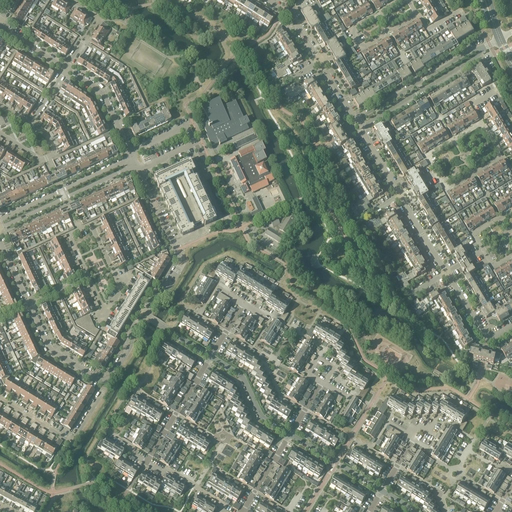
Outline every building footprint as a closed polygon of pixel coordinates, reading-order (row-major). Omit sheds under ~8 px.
[(30,9),(33,4),(26,0),(24,0),(22,3),(30,9)] [(55,7),(59,9),(64,1),(61,0),(54,0),(52,5),(55,7)] [(238,7),(237,9),(241,12),(248,0),(245,0),(245,2),(242,0),(238,7)] [(248,0),(241,12),(245,14),(251,6),(249,4),(251,0),(248,0)] [(379,8),(381,7),(376,0),(373,0),(372,0),(370,0),(377,10),(380,8),(379,8)] [(431,0),(423,5),(426,9),(436,3),(438,2),(437,0),(433,3),(431,0)] [(64,1),(59,9),(63,12),(66,14),(71,6),(64,1)] [(251,6),(245,14),(250,17),(258,4),(256,2),(253,7),(251,6)] [(366,4),(363,6),(368,14),(369,14),(370,14),(373,12),(367,2),(365,3),(366,4)] [(22,3),(19,8),(28,13),(30,9),(22,3)] [(436,3),(426,9),(428,14),(437,9),(435,6),(437,5),(436,3)] [(258,4),(250,17),(254,20),(260,11),(257,10),(260,5),(258,4)] [(359,6),(358,7),(364,17),(368,14),(363,6),(360,8),(359,6)] [(310,7),(301,13),(304,17),(306,22),(309,26),(312,31),(315,29),(314,29),(321,25),(320,25),(319,23),(312,10),(310,7)] [(357,10),(354,11),(359,20),(364,17),(358,7),(356,8),(357,10)] [(25,17),(28,13),(19,8),(17,12),(16,12),(17,12),(25,17)] [(260,11),(254,20),(258,23),(260,20),(267,9),(265,8),(262,13),(260,11)] [(77,21),(82,13),(75,9),(70,17),(73,19),(77,21)] [(267,9),(260,20),(264,23),(268,17),(266,15),(269,10),(267,9)] [(437,9),(428,14),(429,15),(430,18),(441,12),(440,10),(438,11),(437,9)] [(351,11),(349,12),(355,22),(359,20),(354,11),(352,13),(351,11)] [(22,21),(25,17),(17,12),(14,16),(22,21)] [(348,15),(346,17),(351,25),(355,22),(349,12),(347,13),(348,15)] [(441,12),(430,18),(432,21),(433,21),(434,22),(433,23),(442,18),(440,15),(442,14),(441,12)] [(92,19),(82,13),(77,21),(81,24),(84,26),(86,24),(88,25),(92,19)] [(268,17),(264,23),(268,26),(276,15),(273,13),(270,18),(268,17)] [(22,21),(14,16),(11,20),(11,21),(19,26),(21,27),(24,23),(22,21)] [(342,17),(340,18),(347,28),(350,26),(349,26),(351,25),(346,17),(343,18),(342,17)] [(424,30),(418,19),(415,21),(414,22),(419,31),(422,29),(423,31),(424,30)] [(321,25),(314,29),(315,29),(317,33),(325,28),(324,25),(326,24),(324,22),(320,25),(321,25)] [(414,22),(409,25),(416,35),(417,34),(416,32),(419,31),(414,22)] [(92,34),(95,36),(103,41),(107,34),(109,31),(106,29),(108,26),(103,23),(97,32),(94,31),(92,34)] [(455,31),(451,34),(454,40),(456,43),(461,40),(465,37),(470,35),(474,32),(469,23),(464,26),(460,28),(455,31)] [(31,34),(35,36),(40,28),(38,27),(39,25),(37,24),(36,25),(30,34),(31,34)] [(409,25),(405,27),(410,36),(413,34),(414,36),(416,35),(409,25)] [(407,37),(410,36),(405,27),(401,30),(407,40),(408,39),(407,37)] [(42,30),(40,28),(35,36),(39,39),(44,31),(45,29),(43,28),(42,30)] [(325,28),(317,33),(320,37),(330,31),(329,30),(327,31),(325,28)] [(278,43),(280,42),(291,35),(289,32),(287,34),(288,35),(287,35),(285,32),(284,33),(283,30),(277,33),(278,36),(275,38),(278,43)] [(401,30),(396,33),(401,41),(404,39),(405,41),(407,40),(401,30)] [(44,31),(39,39),(43,42),(49,34),(44,31)] [(330,31),(320,37),(322,42),(331,37),(332,36),(330,31)] [(399,43),(401,41),(396,33),(395,34),(395,33),(392,35),(398,46),(400,44),(399,43)] [(53,36),(49,34),(43,42),(48,45),(53,36)] [(48,45),(52,47),(58,38),(54,35),(53,36),(48,45)] [(293,37),(291,35),(280,42),(282,46),(291,41),(289,38),(290,38),(290,39),(293,37)] [(90,42),(99,48),(102,50),(104,47),(100,45),(103,41),(95,36),(90,42)] [(331,37),(322,42),(325,46),(327,46),(327,45),(335,40),(332,36),(331,37)] [(59,37),(58,38),(52,47),(56,50),(63,39),(59,37)] [(393,49),(394,48),(388,37),(385,39),(385,40),(384,40),(389,49),(391,47),(393,49)] [(57,50),(61,53),(66,45),(63,43),(65,41),(63,39),(56,50),(57,50)] [(11,48),(7,45),(0,40),(0,47),(4,50),(5,48),(9,50),(11,48)] [(335,40),(327,45),(327,46),(329,50),(331,53),(333,55),(334,58),(337,63),(346,58),(343,53),(340,47),(338,45),(335,40)] [(384,40),(379,43),(386,53),(387,52),(386,50),(389,49),(384,40)] [(454,40),(450,42),(455,51),(458,48),(460,48),(459,47),(457,44),(456,43),(454,40)] [(292,44),(291,41),(282,46),(285,50),(296,44),(295,41),(293,42),(293,43),(292,44)] [(446,45),(449,51),(450,52),(450,53),(452,53),(455,51),(450,42),(446,45)] [(379,43),(375,46),(380,54),(383,52),(384,54),(386,53),(379,43)] [(445,43),(440,45),(445,54),(449,51),(446,45),(445,43)] [(298,46),(296,44),(285,50),(288,55),(296,50),(294,47),(295,47),(296,48),(298,46)] [(70,48),(66,45),(61,53),(65,56),(70,48)] [(440,45),(436,48),(441,56),(445,54),(440,45)] [(377,56),(380,54),(375,46),(371,48),(377,58),(378,57),(377,56)] [(371,48),(366,51),(371,59),(374,58),(375,59),(377,58),(371,48)] [(436,48),(431,51),(436,59),(441,56),(436,48)] [(430,49),(426,51),(427,53),(432,62),(436,59),(431,51),(430,49)] [(298,53),(296,50),(288,55),(290,59),(301,52),(300,50),(298,51),(298,52),(298,53)] [(361,53),(368,64),(370,63),(369,61),(371,59),(366,51),(365,52),(365,51),(361,53)] [(19,52),(12,62),(17,65),(18,63),(23,55),(19,52)] [(290,59),(284,63),(287,67),(297,61),(299,64),(303,62),(300,56),(303,54),(301,52),(290,59)] [(423,53),(421,54),(422,56),(427,65),(432,62),(427,53),(424,55),(423,53)] [(18,63),(22,66),(28,57),(27,57),(27,58),(23,55),(18,63)] [(77,63),(81,66),(87,58),(82,55),(77,63),(77,64),(77,63)] [(421,57),(418,59),(419,60),(423,67),(427,65),(422,56),(421,57)] [(21,67),(25,70),(32,60),(28,58),(28,57),(22,66),(21,67)] [(81,66),(86,69),(91,61),(87,58),(81,66)] [(336,63),(335,63),(338,68),(347,63),(345,60),(347,59),(346,58),(337,63),(336,63)] [(36,63),(32,60),(25,70),(30,73),(31,71),(36,63)] [(415,63),(410,66),(412,69),(415,74),(420,72),(425,69),(424,68),(423,67),(419,60),(415,63)] [(91,61),(86,69),(90,72),(95,63),(91,61)] [(31,71),(35,74),(40,66),(36,63),(31,71)] [(100,66),(95,63),(90,72),(94,74),(100,66)] [(274,73),(278,80),(287,74),(285,71),(288,69),(287,67),(284,63),(272,70),(274,73)] [(347,63),(338,68),(341,73),(351,66),(350,65),(348,66),(347,63)] [(95,74),(99,77),(104,69),(105,67),(101,64),(100,66),(94,74),(94,75),(95,74)] [(474,72),(475,74),(483,69),(480,64),(471,70),(473,73),(474,72)] [(40,66),(35,74),(34,76),(38,79),(38,78),(45,68),(44,69),(40,66)] [(351,66),(341,73),(344,77),(352,72),(350,69),(352,68),(351,66)] [(38,78),(43,81),(49,71),(45,69),(45,68),(38,78)] [(106,70),(104,69),(99,77),(103,80),(110,69),(108,68),(106,70)] [(398,73),(402,80),(402,81),(403,82),(407,79),(412,77),(408,70),(407,68),(402,70),(398,73)] [(110,79),(112,80),(118,75),(110,69),(103,80),(107,83),(110,79)] [(477,79),(486,73),(483,69),(475,74),(474,74),(477,79)] [(47,84),(54,74),(53,74),(49,71),(43,81),(47,84)] [(397,71),(392,74),(397,83),(402,80),(398,73),(397,71)] [(352,72),(344,77),(346,81),(356,75),(355,74),(354,75),(352,72)] [(480,83),(488,78),(486,73),(477,79),(480,83)] [(392,74),(388,77),(393,85),(397,83),(392,74)] [(112,90),(121,85),(124,84),(122,80),(118,75),(112,80),(114,83),(110,85),(112,89),(112,90)] [(356,75),(346,81),(349,86),(357,81),(356,78),(357,77),(356,75)] [(310,81),(299,87),(302,92),(308,89),(319,82),(318,80),(315,81),(312,76),(308,78),(310,81)] [(388,77),(383,80),(389,88),(393,85),(388,77)] [(465,77),(461,80),(466,88),(470,86),(465,77)] [(480,83),(481,84),(481,85),(482,88),(491,82),(488,78),(480,83)] [(383,80),(379,82),(384,91),(389,88),(383,80)] [(456,83),(461,91),(466,88),(461,80),(456,83)] [(357,81),(349,86),(352,90),(362,84),(361,82),(359,83),(357,81)] [(367,81),(366,82),(364,83),(361,85),(364,89),(369,86),(367,81)] [(60,90),(65,93),(70,85),(66,82),(65,82),(60,90)] [(321,84),(319,82),(308,89),(311,93),(319,88),(317,85),(318,85),(319,86),(321,84)] [(379,82),(375,85),(380,93),(384,91),(379,82)] [(452,85),(457,94),(459,92),(461,95),(463,94),(461,91),(456,83),(452,85)] [(1,97),(2,98),(10,85),(9,85),(8,86),(5,84),(0,91),(0,92),(2,94),(1,97)] [(302,92),(299,87),(298,86),(295,87),(293,84),(284,90),(288,96),(288,97),(290,100),(302,92)] [(10,85),(2,98),(3,99),(5,96),(8,98),(15,87),(10,85)] [(65,93),(69,95),(74,87),(70,85),(65,93)] [(123,90),(121,85),(112,90),(115,94),(123,90)] [(375,85),(370,88),(371,89),(375,96),(376,96),(380,93),(375,85)] [(452,85),(448,88),(453,96),(457,94),(452,85)] [(9,102),(11,103),(18,91),(19,90),(15,87),(8,98),(11,99),(9,102)] [(71,97),(73,98),(78,90),(74,87),(69,95),(67,98),(69,99),(71,97)] [(321,91),(319,88),(311,93),(309,94),(311,99),(313,97),(325,90),(323,88),(321,89),(321,90),(321,91)] [(448,99),(453,96),(448,88),(443,90),(448,99)] [(358,97),(354,100),(359,109),(364,106),(368,103),(372,100),(377,98),(376,96),(375,96),(371,89),(367,92),(363,94),(358,97)] [(87,96),(83,93),(82,93),(78,90),(73,98),(72,101),(83,108),(85,106),(92,100),(87,96)] [(117,99),(125,95),(123,90),(115,94),(117,99),(116,99),(117,99)] [(313,97),(316,102),(324,97),(323,94),(323,93),(324,94),(326,93),(325,90),(313,97)] [(444,102),(448,99),(443,90),(439,93),(443,100),(442,100),(444,102)] [(17,103),(22,95),(18,93),(19,91),(18,91),(11,103),(12,104),(14,101),(17,103)] [(438,91),(433,94),(438,102),(442,100),(443,100),(439,93),(438,91)] [(434,105),(438,102),(433,94),(429,97),(434,105)] [(18,108),(19,109),(27,96),(26,96),(26,97),(22,95),(17,103),(20,105),(18,108)] [(128,99),(125,95),(117,99),(119,103),(128,99)] [(23,107),(25,109),(31,100),(32,98),(27,96),(19,109),(22,110),(23,107)] [(326,99),(324,97),(316,102),(319,106),(330,99),(328,97),(326,98),(327,99),(326,99)] [(130,104),(128,99),(119,103),(121,108),(130,104)] [(226,140),(249,129),(246,125),(249,123),(246,117),(243,118),(235,101),(222,107),(218,99),(202,107),(207,119),(201,122),(209,138),(208,139),(211,147),(219,143),(220,145),(227,142),(226,140)] [(319,112),(323,110),(329,105),(328,103),(329,102),(329,103),(331,102),(330,99),(319,106),(316,107),(319,112)] [(425,99),(421,101),(426,110),(430,107),(425,99)] [(34,103),(31,100),(25,109),(28,110),(26,113),(28,114),(36,102),(35,101),(34,103)] [(88,118),(99,113),(97,108),(95,103),(94,104),(92,100),(85,106),(83,108),(88,118)] [(417,104),(416,104),(417,106),(418,106),(421,112),(422,112),(426,110),(421,101),(417,104)] [(495,101),(484,108),(486,111),(487,111),(488,112),(496,107),(494,104),(496,103),(495,101)] [(121,108),(123,113),(132,109),(130,104),(121,108)] [(331,104),(329,105),(323,110),(325,114),(334,109),(331,104)] [(417,106),(413,109),(418,117),(423,114),(422,112),(421,112),(418,106),(417,106)] [(498,110),(496,107),(488,112),(490,116),(500,110),(499,108),(498,110)] [(132,109),(123,113),(125,117),(125,118),(136,113),(134,108),(132,109)] [(43,120),(46,122),(53,111),(48,109),(40,122),(41,123),(43,120)] [(326,120),(328,118),(336,113),(334,109),(325,114),(323,115),(326,120)] [(413,109),(409,111),(414,120),(415,122),(420,119),(418,117),(413,109)] [(479,120),(475,112),(473,109),(471,110),(472,112),(469,114),(474,122),(476,121),(476,122),(479,120)] [(500,110),(490,116),(493,121),(501,116),(500,113),(501,112),(500,110)] [(47,127),(48,127),(56,115),(53,113),(54,112),(53,111),(46,122),(49,124),(47,127)] [(161,113),(166,123),(170,121),(171,119),(167,111),(161,113)] [(409,111),(404,114),(409,122),(414,120),(409,111)] [(101,117),(99,113),(88,118),(90,123),(92,121),(101,117)] [(161,114),(157,116),(161,126),(164,124),(164,123),(166,123),(161,113),(161,114)] [(331,123),(339,118),(336,113),(328,118),(331,123)] [(404,114),(400,117),(405,125),(406,126),(410,124),(409,122),(404,114)] [(474,122),(469,114),(467,115),(465,114),(464,115),(470,125),(474,122)] [(52,125),(55,127),(62,121),(60,120),(60,119),(56,117),(57,116),(56,115),(48,127),(50,128),(52,125)] [(470,125),(464,115),(462,116),(463,117),(460,119),(465,127),(470,125)] [(151,119),(155,127),(157,127),(158,128),(161,126),(157,116),(151,119)] [(503,118),(501,116),(493,121),(494,122),(493,122),(495,125),(506,119),(505,117),(503,118)] [(101,117),(92,121),(95,126),(103,122),(101,117)] [(400,117),(396,119),(401,128),(405,125),(400,117)] [(331,123),(333,127),(341,122),(339,118),(331,123)] [(151,119),(146,121),(150,130),(155,127),(151,119)] [(396,119),(391,122),(396,130),(401,128),(396,119)] [(465,127),(460,119),(458,121),(457,119),(455,120),(461,130),(465,127)] [(506,119),(495,125),(497,128),(498,129),(506,124),(505,122),(507,121),(506,119)] [(454,123),(452,124),(457,133),(461,130),(455,120),(453,121),(454,123)] [(53,132),(54,134),(67,128),(67,127),(66,127),(64,123),(63,124),(62,121),(55,127),(56,131),(53,132)] [(149,131),(150,130),(146,121),(141,124),(146,133),(149,132),(149,131)] [(340,126),(344,123),(343,121),(341,122),(333,127),(330,129),(334,135),(342,130),(340,126)] [(105,126),(103,122),(95,126),(97,131),(106,127),(106,126),(105,126)] [(136,125),(135,125),(140,135),(141,134),(142,135),(146,133),(141,124),(136,126),(136,125)] [(381,124),(372,130),(374,132),(375,132),(376,133),(376,134),(384,129),(381,124)] [(457,133),(452,124),(449,126),(448,124),(446,125),(453,136),(456,134),(455,134),(457,133)] [(508,127),(506,124),(498,129),(501,134),(511,128),(510,126),(508,127)] [(140,135),(135,125),(130,128),(134,136),(135,137),(140,135)] [(108,131),(106,127),(97,131),(99,135),(108,131)] [(58,134),(59,137),(68,133),(66,129),(68,128),(67,128),(54,134),(55,135),(58,134)] [(449,138),(443,128),(441,129),(442,130),(439,132),(444,140),(446,139),(446,140),(449,138)] [(511,129),(511,128),(501,134),(504,138),(511,133),(510,130),(511,129)] [(376,133),(375,134),(378,139),(387,133),(386,132),(384,129),(376,134),(376,133)] [(444,140),(439,132),(437,134),(435,132),(434,133),(440,143),(444,140)] [(70,137),(68,133),(59,137),(61,140),(58,141),(58,143),(72,137),(71,136),(70,137)] [(255,134),(233,144),(235,147),(236,149),(257,139),(258,139),(255,133),(255,134)] [(387,133),(378,139),(381,143),(389,138),(387,135),(387,133)] [(430,137),(435,146),(440,143),(434,133),(432,134),(433,136),(430,137)] [(346,136),(337,141),(341,147),(342,146),(352,140),(354,139),(353,137),(348,139),(346,136)] [(62,143),(64,146),(72,142),(71,138),(72,137),(58,143),(59,144),(62,143)] [(425,138),(431,148),(435,146),(430,137),(428,139),(427,137),(425,138)] [(389,138),(381,143),(382,144),(381,145),(383,148),(386,146),(385,146),(392,142),(389,138)] [(392,142),(385,146),(386,146),(388,150),(396,145),(395,143),(396,142),(398,140),(397,138),(395,140),(392,142)] [(422,143),(427,151),(431,148),(425,138),(423,139),(424,141),(422,143)] [(352,140),(342,146),(344,151),(346,149),(355,144),(352,140)] [(63,152),(76,146),(76,145),(74,146),(72,142),(64,146),(65,149),(62,151),(63,152)] [(418,142),(416,144),(423,154),(426,152),(425,152),(427,151),(422,143),(419,144),(418,142)] [(261,143),(259,144),(254,146),(255,147),(253,148),(252,146),(238,152),(239,155),(230,160),(241,184),(242,184),(243,186),(240,187),(244,194),(251,191),(252,193),(268,185),(267,183),(274,180),(271,173),(268,174),(263,163),(257,166),(257,164),(266,160),(263,152),(265,151),(261,143)] [(346,149),(344,151),(346,153),(348,152),(349,154),(357,149),(355,144),(346,149)] [(113,145),(109,147),(113,156),(117,154),(118,154),(113,145)] [(396,145),(388,150),(389,152),(388,152),(388,153),(390,155),(401,148),(400,147),(398,148),(396,145)] [(102,150),(99,151),(103,160),(108,158),(104,149),(103,147),(101,148),(102,150)] [(109,147),(104,149),(108,158),(113,156),(109,147)] [(401,148),(390,155),(391,158),(392,158),(393,158),(393,159),(402,154),(400,151),(402,150),(401,148)] [(4,161),(8,163),(13,155),(10,153),(12,150),(10,149),(2,162),(3,162),(4,161)] [(94,151),(99,162),(103,160),(99,151),(98,149),(94,151)] [(357,149),(349,154),(352,158),(360,153),(357,149)] [(94,151),(89,154),(94,164),(99,162),(94,151)] [(352,158),(350,159),(353,163),(361,158),(363,158),(360,153),(352,158)] [(402,154),(393,159),(394,160),(394,161),(395,164),(406,157),(405,156),(403,153),(402,154)] [(11,167),(19,155),(18,154),(16,157),(13,155),(8,163),(11,166),(11,167)] [(90,166),(94,164),(89,154),(84,156),(89,167),(90,167),(90,166)] [(21,156),(19,155),(11,167),(12,168),(13,166),(16,169),(22,161),(19,159),(21,156)] [(80,158),(81,160),(85,169),(89,167),(84,156),(80,158)] [(406,157),(395,164),(397,166),(397,167),(398,166),(399,168),(407,163),(405,160),(407,159),(406,157)] [(353,163),(351,164),(354,169),(367,161),(366,158),(363,159),(364,160),(363,161),(361,158),(353,163)] [(22,161),(16,169),(21,172),(24,166),(27,168),(30,162),(26,159),(24,162),(22,161)] [(499,163),(504,171),(507,169),(508,171),(509,170),(503,159),(500,161),(500,162),(499,163)] [(81,171),(85,169),(81,160),(76,162),(80,171),(81,171)] [(217,218),(216,217),(198,177),(197,177),(196,177),(195,177),(193,173),(195,172),(190,161),(187,162),(187,160),(183,162),(179,164),(180,165),(163,173),(163,172),(155,175),(156,176),(153,178),(159,189),(160,191),(180,234),(181,233),(182,236),(193,231),(193,229),(194,229),(192,225),(201,221),(203,225),(204,224),(205,225),(216,220),(217,220),(217,219),(217,218)] [(367,161),(354,169),(356,173),(367,167),(365,164),(366,164),(367,165),(369,163),(367,161)] [(76,162),(72,164),(76,173),(80,171),(76,162)] [(407,163),(399,168),(401,172),(411,166),(409,162),(407,163)] [(494,165),(501,175),(502,174),(501,173),(504,171),(499,163),(494,165)] [(72,164),(67,166),(71,175),(76,173),(72,164)] [(501,175),(494,165),(490,168),(495,176),(498,175),(499,176),(501,175)] [(67,166),(62,169),(66,177),(71,175),(67,166)] [(411,166),(401,172),(404,177),(406,176),(405,176),(412,172),(412,171),(411,169),(412,168),(411,166)] [(367,167),(356,173),(359,178),(372,169),(371,167),(369,168),(369,169),(368,170),(367,167)] [(495,176),(490,168),(486,171),(492,181),(493,180),(492,178),(495,176)] [(61,180),(62,180),(62,179),(66,177),(62,169),(57,171),(59,174),(60,177),(56,179),(57,182),(61,180)] [(372,169),(359,178),(362,182),(372,176),(370,173),(371,172),(372,173),(374,172),(372,169)] [(412,172),(405,176),(406,176),(407,178),(408,178),(409,179),(408,180),(411,185),(414,190),(417,194),(417,195),(418,194),(419,196),(418,196),(419,199),(428,193),(423,184),(420,179),(418,176),(419,175),(422,174),(420,171),(417,173),(416,173),(414,170),(412,171),(412,172)] [(492,181),(486,171),(481,173),(486,182),(489,180),(490,182),(492,181)] [(53,184),(57,182),(56,179),(51,181),(49,175),(48,173),(47,172),(43,174),(44,177),(48,186),(52,184),(53,184)] [(480,173),(476,175),(483,186),(485,185),(484,183),(486,182),(481,173),(480,174),(480,173)] [(372,176),(362,182),(364,186),(378,178),(376,176),(374,177),(375,178),(374,178),(372,176)] [(44,177),(39,179),(43,188),(44,188),(43,188),(48,186),(44,177)] [(378,178),(364,186),(367,191),(377,184),(376,182),(377,181),(377,182),(379,181),(378,178)] [(469,181),(474,189),(477,188),(478,189),(479,188),(473,178),(470,179),(470,180),(469,181)] [(43,188),(39,179),(35,181),(39,190),(43,188)] [(129,190),(133,187),(129,179),(124,181),(129,190)] [(35,181),(30,184),(34,193),(34,192),(39,190),(35,181)] [(120,183),(124,192),(129,190),(124,181),(120,183)] [(471,191),(474,189),(469,181),(464,184),(470,194),(472,193),(471,191)] [(120,183),(115,185),(119,194),(124,192),(120,183)] [(34,192),(34,193),(30,184),(25,186),(29,195),(34,192)] [(377,184),(367,191),(369,195),(383,187),(381,184),(379,186),(380,187),(379,187),(377,184)] [(470,194),(464,184),(460,186),(465,194),(468,193),(469,195),(470,194)] [(111,187),(115,196),(119,194),(115,185),(111,187)] [(16,190),(20,199),(25,197),(20,186),(18,187),(19,189),(16,190)] [(22,186),(20,186),(25,197),(29,195),(25,186),(22,187),(22,186)] [(465,194),(460,186),(456,189),(462,199),(463,198),(462,196),(465,194)] [(110,188),(106,190),(110,198),(111,201),(116,199),(115,196),(111,187),(110,187),(110,188)] [(369,195),(366,197),(369,202),(379,196),(381,199),(385,196),(383,194),(381,191),(384,189),(383,187),(369,195)] [(460,200),(462,199),(456,189),(451,191),(456,200),(459,198),(460,200)] [(6,192),(7,194),(11,203),(15,201),(16,201),(12,192),(10,190),(6,192)] [(16,190),(12,192),(16,201),(20,199),(16,190)] [(102,192),(101,192),(105,201),(110,198),(106,190),(102,192)] [(456,200),(451,191),(450,192),(446,194),(453,204),(455,203),(454,201),(456,200)] [(101,203),(105,201),(101,192),(97,194),(101,203)] [(419,199),(418,199),(421,204),(431,198),(428,193),(419,199)] [(7,194),(2,197),(6,205),(7,205),(11,203),(7,194)] [(92,196),(96,205),(101,203),(97,194),(92,196)] [(92,196),(88,198),(92,207),(96,205),(92,196)] [(366,197),(354,204),(360,214),(369,209),(367,205),(370,204),(369,202),(366,197)] [(502,198),(508,208),(511,205),(511,204),(507,197),(505,198),(504,197),(502,198)] [(83,200),(87,209),(92,207),(88,198),(83,200)] [(431,198),(421,204),(423,208),(432,203),(430,201),(432,200),(431,198)] [(508,208),(502,198),(500,199),(501,200),(499,202),(504,210),(508,208)] [(87,209),(83,200),(78,203),(82,211),(87,209)] [(140,200),(131,204),(133,209),(142,205),(140,200)] [(495,202),(493,203),(500,214),(503,212),(502,211),(504,210),(499,202),(496,204),(495,202)] [(73,205),(69,207),(70,210),(75,208),(77,214),(82,211),(78,203),(74,205),(73,205)] [(432,203),(423,208),(424,210),(423,211),(425,213),(436,207),(435,205),(433,206),(432,203)] [(133,209),(135,214),(144,209),(145,210),(144,209),(142,205),(133,209)] [(489,208),(486,210),(491,218),(492,217),(493,218),(496,216),(490,205),(488,206),(489,208)] [(65,209),(64,209),(60,211),(64,220),(65,222),(70,219),(67,215),(66,212),(70,210),(69,207),(65,209)] [(436,207),(425,213),(427,216),(428,216),(428,217),(429,217),(434,214),(435,214),(436,213),(437,213),(435,210),(437,209),(436,207)] [(144,209),(135,214),(133,215),(135,219),(138,218),(147,214),(144,210),(145,210),(144,209)] [(390,214),(380,221),(383,225),(386,223),(400,215),(399,213),(396,215),(392,209),(388,212),(390,214)] [(481,210),(487,220),(491,218),(486,210),(483,211),(482,209),(481,210)] [(477,215),(482,223),(487,220),(481,210),(479,211),(480,213),(477,215)] [(64,220),(60,211),(55,213),(59,222),(64,220)] [(61,225),(59,222),(55,213),(51,216),(55,224),(57,223),(58,226),(61,225)] [(265,234),(280,244),(283,238),(285,235),(295,220),(288,216),(284,213),(279,215),(280,217),(277,219),(270,222),(269,222),(269,223),(268,223),(268,224),(268,225),(268,226),(269,227),(270,227),(269,229),(268,229),(265,234)] [(428,217),(426,218),(429,223),(439,217),(438,215),(436,213),(435,214),(434,214),(429,217),(428,217)] [(101,220),(102,224),(111,219),(109,216),(110,215),(110,214),(97,220),(98,222),(101,220)] [(140,223),(149,219),(147,214),(138,218),(140,223)] [(400,215),(386,223),(389,227),(399,221),(398,218),(399,218),(400,218),(402,217),(401,214),(400,215)] [(482,223),(477,215),(475,216),(474,215),(472,216),(478,226),(482,223)] [(46,217),(46,218),(50,226),(55,224),(51,216),(46,218),(46,217)] [(478,226),(472,216),(470,217),(471,218),(469,220),(474,228),(478,226)] [(374,217),(365,223),(369,229),(368,230),(370,233),(383,225),(380,221),(379,219),(376,221),(374,217)] [(439,217),(429,223),(432,228),(440,223),(438,220),(440,219),(439,217)] [(51,228),(50,226),(46,218),(41,220),(45,229),(46,230),(51,228)] [(113,223),(111,219),(102,224),(104,227),(100,228),(101,230),(114,223),(113,223)] [(140,223),(142,228),(151,223),(149,219),(140,223)] [(41,231),(45,229),(41,220),(37,222),(41,231)] [(399,221),(389,227),(392,232),(406,223),(405,220),(403,222),(402,222),(402,223),(401,224),(399,221)] [(465,220),(463,221),(470,232),(473,230),(472,229),(474,228),(469,220),(466,222),(465,220)] [(41,231),(37,222),(36,222),(32,224),(36,233),(37,234),(39,233),(40,235),(42,233),(41,231)] [(116,223),(114,223),(101,230),(102,231),(103,230),(105,234),(115,229),(118,228),(116,224),(118,223),(117,222),(116,223)] [(144,232),(153,228),(151,223),(142,228),(144,232)] [(406,223),(392,232),(394,236),(405,230),(403,227),(404,226),(405,227),(406,227),(408,226),(406,223)] [(33,234),(36,233),(32,224),(27,226),(31,235),(32,237),(34,236),(33,234)] [(441,224),(432,229),(435,234),(445,228),(444,226),(442,227),(441,224)] [(27,237),(31,235),(27,226),(23,229),(27,237)] [(144,238),(146,237),(155,233),(153,228),(144,232),(142,233),(144,238)] [(445,228),(435,234),(438,238),(440,237),(444,234),(446,233),(444,230),(446,229),(445,228)] [(22,239),(27,237),(23,229),(18,231),(18,230),(18,231),(22,239)] [(117,233),(115,229),(105,234),(106,237),(105,237),(105,239),(119,233),(118,232),(117,233)] [(444,234),(440,237),(441,238),(440,239),(442,241),(453,235),(452,233),(453,232),(452,229),(448,231),(446,233),(444,234)] [(405,230),(394,236),(397,240),(399,239),(407,234),(405,230)] [(18,242),(22,239),(18,231),(13,233),(18,242)] [(9,235),(13,244),(18,242),(13,233),(9,235)] [(111,242),(120,238),(118,234),(119,233),(105,239),(106,240),(109,239),(111,242)] [(146,237),(148,241),(157,237),(158,237),(157,237),(155,233),(146,237)] [(399,239),(397,240),(400,245),(402,244),(410,239),(407,234),(399,239)] [(453,235),(442,241),(443,244),(444,244),(445,244),(445,245),(454,240),(456,239),(454,236),(453,235)] [(50,243),(52,247),(60,243),(59,240),(62,238),(61,237),(48,243),(49,244),(50,243)] [(148,241),(151,246),(159,242),(157,237),(158,237),(157,237),(148,241)] [(110,248),(123,242),(123,241),(121,242),(120,238),(111,242),(112,245),(109,247),(110,248)] [(402,244),(400,245),(402,249),(413,243),(410,239),(402,244)] [(454,240),(445,245),(448,250),(458,244),(457,242),(456,243),(454,240)] [(115,251),(124,247),(122,243),(123,243),(123,242),(110,248),(110,250),(114,248),(115,251)] [(148,247),(151,252),(162,247),(162,246),(159,242),(151,246),(148,247)] [(62,246),(60,243),(52,247),(54,251),(52,252),(53,252),(66,246),(65,245),(62,246)] [(413,243),(402,249),(405,254),(415,247),(413,243)] [(459,249),(454,252),(455,252),(457,256),(455,257),(455,258),(458,262),(461,267),(464,272),(466,271),(468,275),(473,272),(482,267),(479,262),(470,268),(468,263),(465,258),(463,256),(467,254),(466,251),(471,248),(468,243),(459,249)] [(458,244),(448,250),(451,254),(455,252),(454,252),(459,249),(458,246),(459,245),(458,244)] [(54,252),(56,256),(65,252),(63,249),(66,248),(66,246),(53,252),(53,253),(54,252)] [(113,256),(114,257),(127,251),(126,251),(124,247),(115,251),(117,254),(113,256)] [(415,247),(405,254),(408,258),(418,252),(420,250),(422,249),(421,247),(418,248),(418,249),(417,250),(415,247)] [(128,252),(127,251),(114,257),(115,259),(118,257),(119,261),(128,257),(126,253),(128,252)] [(66,255),(65,252),(56,256),(58,260),(57,261),(57,262),(70,255),(69,254),(66,255)] [(418,252),(408,258),(410,262),(421,256),(418,252)] [(18,257),(20,262),(29,258),(27,253),(18,257)] [(59,262),(60,266),(69,262),(68,258),(71,257),(70,255),(57,262),(59,262)] [(159,259),(167,265),(168,265),(168,264),(167,264),(170,259),(169,256),(166,257),(162,255),(159,259)] [(421,256),(410,262),(413,267),(423,260),(421,256)] [(130,260),(128,257),(119,261),(121,264),(118,265),(118,267),(132,261),(131,260),(130,260)] [(22,266),(31,262),(29,258),(20,262),(22,266)] [(159,259),(156,264),(165,269),(167,265),(159,259)] [(423,260),(413,267),(415,271),(426,265),(423,260)] [(33,261),(31,262),(22,266),(22,267),(23,267),(25,271),(35,266),(33,261)] [(71,265),(69,262),(60,266),(62,269),(61,270),(61,271),(74,265),(74,263),(71,265)] [(154,268),(162,273),(165,269),(156,264),(154,268)] [(223,279),(229,269),(221,264),(218,268),(217,270),(213,268),(208,276),(213,279),(216,275),(223,279)] [(415,271),(408,275),(411,280),(421,274),(422,275),(424,274),(425,276),(427,274),(424,269),(428,266),(427,264),(426,265),(415,271)] [(511,272),(507,264),(503,266),(509,276),(510,275),(509,274),(511,272)] [(63,271),(65,275),(73,271),(72,268),(75,266),(74,265),(61,271),(61,272),(63,271)] [(27,275),(37,271),(38,269),(36,267),(35,266),(25,271),(27,275)] [(509,276),(503,266),(498,269),(503,277),(506,276),(507,277),(509,276)] [(152,270),(151,272),(159,278),(162,273),(162,274),(162,273),(154,268),(152,267),(150,269),(152,270)] [(232,285),(234,281),(238,275),(229,269),(223,279),(232,285)] [(503,277),(498,269),(497,270),(497,269),(493,271),(500,282),(502,281),(501,279),(503,277)] [(29,280),(38,276),(37,273),(38,273),(37,271),(27,275),(27,276),(29,280)] [(65,279),(66,280),(79,274),(78,272),(75,274),(73,271),(65,275),(66,279),(65,279)] [(245,287),(251,277),(240,271),(238,275),(234,281),(245,287)] [(152,279),(157,282),(159,278),(151,272),(148,277),(152,279)] [(468,275),(465,277),(467,282),(477,276),(476,274),(475,275),(473,272),(468,275)] [(402,273),(397,276),(405,289),(410,286),(408,283),(407,284),(407,283),(411,280),(408,275),(407,276),(405,273),(403,275),(402,273)] [(133,309),(152,279),(148,277),(144,274),(125,304),(127,305),(127,306),(125,305),(106,335),(111,338),(115,340),(133,310),(131,308),(133,309)] [(31,285),(40,281),(38,276),(29,280),(31,285)] [(477,276),(467,282),(470,286),(478,281),(477,278),(478,277),(477,276)] [(263,285),(251,277),(245,287),(257,295),(263,285)] [(207,278),(203,284),(212,289),(215,284),(207,278)] [(33,289),(42,285),(45,284),(43,280),(40,281),(31,285),(33,289)] [(478,281),(470,286),(471,287),(471,288),(470,288),(472,291),(483,284),(482,283),(480,280),(478,281)] [(203,284),(200,289),(209,294),(212,289),(203,284)] [(483,284),(472,291),(473,294),(474,294),(475,293),(475,295),(484,290),(485,289),(484,286),(483,284)] [(35,294),(46,289),(45,287),(44,288),(42,285),(33,289),(35,294)] [(274,292),(263,285),(257,295),(268,301),(272,295),(274,292)] [(0,290),(0,291),(2,296),(10,292),(8,287),(0,290)] [(85,287),(71,293),(72,294),(73,293),(75,297),(84,293),(82,290),(86,288),(85,287)] [(206,299),(209,294),(200,289),(198,287),(195,293),(197,294),(206,299)] [(434,294),(424,301),(426,305),(427,305),(435,300),(437,299),(445,294),(444,292),(439,295),(436,289),(434,290),(435,292),(433,293),(434,294)] [(484,290),(475,295),(476,296),(476,297),(477,300),(488,293),(487,291),(485,292),(484,290)] [(2,296),(4,300),(13,296),(10,292),(2,296)] [(85,296),(84,293),(75,297),(77,301),(76,302),(89,296),(88,295),(85,296)] [(488,293),(477,300),(479,302),(480,302),(481,304),(489,299),(487,296),(489,295),(488,293)] [(203,304),(206,299),(197,294),(194,299),(203,304)] [(437,299),(435,300),(437,305),(440,303),(448,298),(445,294),(437,299)] [(274,310),(280,301),(272,295),(268,301),(265,305),(274,310)] [(4,300),(6,305),(15,301),(13,296),(4,300)] [(79,306),(90,302),(88,298),(90,298),(89,296),(76,302),(76,303),(78,302),(79,306)] [(440,303),(437,305),(440,309),(442,308),(450,303),(448,298),(440,303)] [(417,299),(413,302),(421,315),(425,312),(424,311),(427,309),(425,306),(426,305),(424,301),(420,303),(417,299)] [(489,299),(481,304),(483,308),(493,302),(492,300),(491,301),(489,299)] [(17,306),(15,301),(6,305),(9,310),(17,306)] [(224,303),(221,301),(220,301),(218,306),(226,311),(227,310),(229,306),(226,304),(224,303)] [(288,306),(280,301),(274,310),(281,315),(279,319),(284,322),(289,314),(285,312),(287,308),(288,306)] [(91,305),(90,302),(79,306),(81,310),(80,311),(80,312),(93,305),(93,304),(91,305)] [(483,308),(481,309),(486,318),(495,313),(491,306),(494,304),(493,302),(483,308)] [(42,307),(44,312),(53,308),(50,303),(41,307),(42,307)] [(450,303),(442,308),(445,312),(453,307),(450,303)] [(507,303),(502,306),(503,307),(507,314),(508,314),(511,311),(507,303)] [(93,305),(80,312),(81,312),(82,312),(84,316),(93,312),(91,308),(94,307),(93,305)] [(55,306),(53,308),(44,312),(46,316),(57,311),(55,306)] [(218,306),(215,310),(223,316),(226,312),(228,314),(229,312),(227,310),(226,311),(218,306)] [(453,307),(445,312),(448,316),(456,311),(453,307)] [(498,313),(496,314),(500,322),(509,316),(508,314),(507,314),(503,307),(497,311),(498,313)] [(222,317),(223,316),(215,310),(213,309),(213,310),(212,311),(211,312),(211,313),(211,314),(210,314),(212,315),(222,321),(224,318),(222,317)] [(59,316),(57,311),(46,316),(46,317),(48,321),(59,316)] [(190,318),(188,316),(190,312),(188,311),(180,324),(185,326),(190,318)] [(456,311),(448,316),(450,321),(458,316),(456,311)] [(21,314),(12,318),(15,323),(23,319),(21,314)] [(94,328),(88,316),(89,316),(89,315),(75,322),(77,325),(95,337),(99,331),(99,330),(98,331),(94,328)] [(220,324),(222,321),(212,315),(209,320),(218,325),(219,323),(220,324)] [(50,326),(59,321),(62,320),(59,316),(48,321),(50,325),(50,326)] [(458,316),(450,321),(453,325),(461,320),(458,316)] [(253,327),(256,323),(256,322),(255,322),(253,320),(247,317),(246,319),(245,318),(243,321),(253,327)] [(195,321),(190,318),(185,326),(189,329),(195,321)] [(25,323),(23,319),(15,323),(17,327),(25,323)] [(279,330),(282,324),(274,319),(270,325),(279,330)] [(461,320),(453,325),(455,329),(462,325),(464,325),(461,320)] [(61,326),(59,321),(50,326),(52,330),(61,326)] [(189,329),(194,332),(199,323),(195,321),(189,329)] [(243,325),(242,327),(250,332),(253,327),(243,321),(241,324),(243,325)] [(17,327),(19,332),(27,328),(25,323),(17,327)] [(194,332),(199,335),(204,326),(199,323),(194,332)] [(311,328),(306,335),(308,336),(311,338),(313,335),(323,341),(330,331),(318,324),(315,330),(311,328)] [(279,330),(270,325),(267,330),(276,335),(279,330)] [(455,329),(454,330),(457,335),(465,330),(466,329),(469,327),(468,325),(465,327),(465,326),(464,327),(462,325),(455,329)] [(52,330),(55,335),(63,331),(61,326),(52,330)] [(199,335),(203,338),(209,329),(204,326),(199,335)] [(238,332),(239,331),(247,336),(250,332),(242,327),(239,330),(237,329),(235,330),(238,332)] [(29,333),(27,328),(19,332),(21,337),(29,333)] [(213,332),(209,329),(203,338),(208,341),(213,332)] [(273,340),(276,335),(267,330),(264,335),(273,340)] [(465,330),(457,335),(459,339),(468,334),(465,330)] [(66,335),(63,331),(55,335),(54,335),(55,336),(56,335),(58,340),(60,341),(59,343),(60,343),(69,349),(74,341),(66,335)] [(239,331),(238,332),(236,336),(244,341),(247,336),(239,331)] [(341,338),(330,331),(323,341),(335,348),(339,342),(341,338)] [(21,337),(23,341),(32,337),(29,333),(21,337)] [(459,339),(457,340),(460,345),(470,338),(472,338),(475,336),(473,334),(471,336),(470,335),(469,336),(468,334),(459,339)] [(261,340),(270,345),(273,340),(264,335),(261,340)] [(34,342),(32,337),(23,341),(26,346),(34,342)] [(111,338),(108,342),(117,347),(119,343),(120,343),(115,340),(111,338)] [(470,338),(460,345),(463,349),(465,348),(466,347),(470,352),(469,353),(470,353),(471,348),(473,349),(474,346),(476,345),(475,343),(474,342),(473,343),(470,338)] [(69,349),(74,352),(79,343),(74,341),(69,349)] [(80,341),(79,343),(74,352),(78,354),(78,355),(78,354),(85,343),(83,342),(82,343),(80,341)] [(306,341),(303,345),(313,351),(315,348),(313,348),(315,346),(306,341)] [(36,347),(34,342),(26,346),(28,350),(36,347)] [(114,351),(117,347),(108,342),(106,346),(114,351)] [(165,353),(170,345),(165,342),(160,349),(163,350),(162,352),(165,353)] [(333,351),(338,355),(342,349),(344,345),(339,342),(335,348),(333,351)] [(78,354),(83,357),(88,349),(85,347),(87,345),(85,343),(78,354)] [(226,352),(231,355),(236,346),(231,343),(226,352)] [(500,349),(498,350),(499,352),(498,355),(501,355),(503,354),(506,358),(511,355),(506,347),(505,346),(503,343),(501,344),(503,347),(502,348),(503,349),(501,350),(501,348),(500,349)] [(170,357),(175,348),(170,345),(165,353),(161,359),(160,362),(162,363),(164,361),(163,361),(167,355),(170,357)] [(311,354),(313,351),(303,345),(300,350),(309,355),(310,353),(311,354)] [(471,348),(470,353),(474,355),(473,359),(479,360),(480,355),(482,355),(483,351),(478,350),(479,346),(476,345),(474,346),(473,349),(471,348)] [(106,346),(103,351),(111,356),(114,352),(114,351),(106,346)] [(231,355),(235,357),(241,349),(236,346),(231,355)] [(180,351),(175,348),(170,357),(175,360),(180,351)] [(235,357),(240,360),(245,352),(241,349),(235,357)] [(348,352),(342,349),(338,355),(336,359),(341,362),(347,354),(348,352)] [(489,353),(488,357),(489,357),(488,363),(494,364),(495,360),(500,361),(501,355),(498,355),(499,352),(498,350),(495,349),(494,354),(489,353)] [(300,350),(298,354),(307,360),(309,358),(308,357),(309,355),(300,350)] [(40,356),(38,351),(30,355),(32,360),(31,362),(35,365),(40,357),(40,356)] [(109,360),(111,356),(103,351),(100,355),(109,360)] [(180,351),(175,360),(180,363),(185,354),(180,351)] [(250,354),(245,352),(240,360),(245,363),(250,354)] [(180,363),(185,366),(191,357),(185,354),(180,363)] [(245,363),(249,366),(255,357),(250,354),(245,363)] [(298,354),(295,359),(303,364),(304,362),(306,363),(307,360),(298,354)] [(339,366),(345,369),(350,362),(352,358),(354,359),(355,357),(353,356),(352,358),(347,354),(341,362),(339,366)] [(109,360),(100,355),(98,359),(106,365),(109,360),(109,361),(109,360)] [(45,360),(40,357),(35,365),(40,367),(45,360)] [(196,361),(191,357),(185,366),(191,369),(196,361)] [(259,360),(255,357),(249,366),(254,369),(259,360)] [(104,369),(106,365),(98,359),(96,358),(93,363),(104,369)] [(295,359),(292,364),(302,370),(303,367),(302,366),(303,364),(295,359)] [(40,367),(44,370),(49,362),(45,360),(40,367)] [(262,362),(259,360),(254,369),(252,372),(257,374),(262,366),(260,365),(262,362)] [(8,365),(6,361),(0,363),(0,369),(6,366),(9,365),(9,364),(8,365)] [(53,365),(49,362),(44,370),(49,373),(53,365)] [(355,365),(350,362),(345,369),(342,373),(348,377),(352,371),(355,365),(357,366),(358,364),(356,363),(355,365)] [(300,372),(302,370),(292,364),(289,368),(298,374),(299,372),(300,372)] [(58,368),(53,365),(49,373),(53,375),(58,368)] [(255,378),(259,380),(265,372),(263,371),(265,368),(262,366),(257,374),(255,378)] [(62,370),(58,368),(53,375),(57,378),(62,370)] [(62,370),(57,378),(62,381),(67,373),(62,370)] [(2,380),(9,376),(10,376),(10,375),(9,375),(7,371),(0,374),(0,377),(1,380),(2,380)] [(351,384),(357,374),(352,371),(348,377),(346,380),(351,384)] [(214,372),(209,380),(211,382),(211,383),(211,384),(213,385),(219,375),(214,372)] [(267,374),(265,372),(259,380),(257,383),(262,386),(267,378),(266,377),(267,374)] [(71,376),(67,373),(62,381),(66,383),(71,376)] [(176,374),(173,378),(183,384),(185,382),(183,381),(185,379),(176,374)] [(357,374),(351,384),(362,390),(358,396),(363,399),(369,390),(366,388),(365,387),(369,381),(357,374)] [(219,387),(220,385),(224,378),(219,375),(213,385),(215,386),(216,386),(216,385),(219,387)] [(10,377),(9,376),(2,380),(4,385),(5,385),(5,386),(7,387),(6,389),(4,391),(6,393),(14,380),(15,379),(14,379),(13,380),(10,377)] [(71,386),(75,378),(71,376),(66,383),(71,386)] [(168,382),(170,383),(179,388),(180,389),(183,384),(173,378),(171,377),(168,382)] [(222,388),(224,390),(229,381),(224,378),(220,385),(223,387),(222,388)] [(270,379),(267,378),(262,386),(260,389),(265,392),(270,384),(268,382),(270,379)] [(308,384),(303,381),(299,379),(297,383),(305,389),(306,388),(308,384)] [(11,390),(13,391),(19,382),(18,381),(18,382),(14,380),(6,393),(9,394),(10,392),(10,391),(11,390)] [(235,384),(229,381),(224,390),(229,393),(235,384)] [(20,382),(19,382),(13,391),(16,392),(15,394),(14,394),(13,397),(15,398),(23,385),(19,383),(20,382)] [(179,388),(170,383),(168,387),(176,393),(177,392),(179,388)] [(294,388),(302,393),(305,390),(307,391),(309,389),(306,388),(305,389),(297,383),(294,388)] [(237,386),(235,384),(229,393),(227,396),(232,399),(237,390),(235,389),(237,386)] [(273,385),(270,384),(265,392),(263,395),(267,398),(273,389),(271,388),(273,385)] [(27,388),(23,385),(15,398),(17,399),(19,397),(20,395),(22,396),(28,387),(27,387),(27,388)] [(87,386),(84,390),(92,395),(95,390),(87,386)] [(163,391),(165,392),(173,397),(176,394),(178,395),(179,393),(177,392),(176,393),(168,387),(166,386),(163,391)] [(28,388),(28,387),(22,396),(24,398),(23,400),(23,399),(22,402),(24,403),(31,391),(28,389),(28,388)] [(301,395),(302,393),(294,388),(291,393),(301,399),(302,396),(301,395)] [(276,391),(273,389),(267,398),(266,401),(270,404),(276,395),(274,394),(276,391)] [(84,390),(81,394),(89,399),(92,395),(84,390)] [(199,394),(208,400),(211,395),(203,390),(202,392),(200,391),(199,394)] [(230,402),(235,405),(240,396),(238,395),(240,392),(237,390),(232,399),(230,402)] [(35,393),(31,391),(24,403),(26,405),(28,402),(27,402),(29,400),(31,402),(37,393),(36,392),(35,393)] [(173,397),(165,392),(162,397),(172,403),(173,400),(172,399),(173,397)] [(37,393),(31,402),(33,403),(32,405),(30,407),(33,409),(40,396),(37,394),(37,393)] [(291,393),(288,397),(297,403),(298,401),(299,401),(301,399),(291,393)] [(86,403),(89,399),(81,394),(79,399),(86,403)] [(138,399),(133,407),(132,409),(136,412),(143,401),(141,400),(143,396),(141,394),(138,399)] [(198,397),(197,399),(206,404),(208,400),(199,394),(197,397),(198,397)] [(138,399),(134,396),(132,395),(130,398),(133,399),(129,405),(133,407),(138,399)] [(273,410),(278,401),(276,400),(278,397),(276,395),(270,404),(268,407),(273,410)] [(332,398),(329,397),(326,395),(325,397),(324,396),(322,399),(332,405),(335,400),(334,400),(332,398)] [(44,398),(40,396),(33,409),(35,410),(37,408),(36,407),(37,406),(40,407),(45,398),(44,398)] [(243,398),(240,396),(235,405),(233,408),(237,410),(243,402),(241,401),(243,398)] [(388,407),(398,413),(404,403),(393,396),(391,400),(389,402),(386,400),(380,409),(385,412),(388,407)] [(162,397),(159,402),(168,407),(169,405),(170,405),(172,403),(162,397)] [(361,402),(353,397),(349,402),(358,408),(361,402)] [(39,413),(41,414),(49,402),(45,399),(46,398),(45,398),(40,407),(42,408),(41,410),(39,413)] [(79,399),(76,403),(84,408),(86,403),(79,399)] [(195,403),(192,401),(191,403),(194,405),(194,404),(203,409),(206,404),(197,399),(195,403)] [(329,410),(332,405),(322,399),(321,402),(322,403),(321,404),(329,410)] [(141,414),(147,404),(143,401),(136,412),(141,414)] [(273,410),(278,413),(283,404),(278,401),(273,410)] [(436,415),(439,411),(442,405),(436,401),(434,405),(431,411),(436,415)] [(442,405),(439,411),(449,417),(455,408),(444,401),(442,405)] [(53,404),(49,402),(41,414),(44,416),(45,413),(46,411),(48,412),(54,403),(53,403),(53,404)] [(236,413),(240,416),(245,408),(244,407),(245,404),(243,402),(237,410),(236,413)] [(349,402),(346,407),(355,413),(358,408),(349,402)] [(407,413),(412,416),(415,412),(418,406),(412,402),(410,406),(407,413)] [(418,406),(415,412),(420,416),(423,412),(426,405),(420,402),(418,406)] [(426,405),(423,412),(428,415),(431,411),(434,405),(428,402),(426,405)] [(50,420),(50,419),(58,407),(54,405),(55,404),(54,403),(48,412),(51,414),(50,416),(49,415),(48,418),(50,420)] [(81,412),(84,408),(76,403),(73,407),(81,412)] [(146,415),(150,417),(155,409),(156,407),(158,404),(155,403),(153,407),(151,406),(146,415)] [(410,406),(404,403),(398,413),(404,416),(407,413),(410,406)] [(151,406),(147,404),(141,414),(145,416),(146,415),(151,406)] [(194,405),(192,408),(200,414),(203,409),(194,404),(194,405)] [(278,413),(282,416),(288,407),(283,404),(278,413)] [(326,414),(329,410),(321,404),(318,408),(316,406),(314,408),(317,410),(318,409),(326,414)] [(73,407),(71,412),(78,417),(81,412),(73,407)] [(292,410),(288,407),(282,416),(287,419),(292,410)] [(346,407),(343,412),(352,418),(355,413),(346,407)] [(189,410),(187,412),(197,418),(200,414),(192,408),(190,410),(189,410)] [(248,410),(245,408),(240,416),(238,419),(243,422),(248,414),(246,413),(248,410)] [(455,408),(449,417),(460,424),(458,428),(462,431),(467,423),(463,421),(467,415),(455,408)] [(159,411),(155,409),(150,417),(154,420),(159,411)] [(323,419),(326,414),(318,409),(317,410),(315,414),(323,419)] [(154,420),(158,422),(163,414),(159,411),(154,420)] [(9,413),(7,412),(0,422),(0,425),(2,427),(2,428),(3,428),(8,419),(6,418),(7,416),(9,413)] [(71,412),(68,416),(76,421),(78,417),(71,412)] [(194,423),(197,418),(187,412),(186,415),(187,416),(186,418),(194,423)] [(349,423),(352,418),(343,412),(340,418),(349,423)] [(378,412),(375,418),(383,423),(386,418),(378,412)] [(241,425),(246,428),(249,423),(251,420),(249,419),(251,415),(248,414),(243,422),(241,425)] [(4,428),(8,430),(15,417),(13,416),(11,419),(12,419),(10,421),(8,419),(3,428),(3,429),(4,428)] [(73,425),(76,421),(68,416),(65,421),(73,425)] [(17,419),(15,417),(8,430),(11,432),(11,433),(11,434),(17,424),(15,423),(16,421),(17,419)] [(380,428),(383,423),(375,418),(371,423),(380,428)] [(19,426),(17,424),(11,434),(12,434),(12,433),(16,435),(24,423),(22,421),(20,424),(19,426)] [(65,421),(63,425),(70,430),(73,425),(65,421)] [(310,421),(305,429),(309,432),(315,423),(310,421)] [(26,424),(24,423),(16,435),(20,438),(19,439),(20,439),(26,430),(23,428),(24,427),(25,427),(26,424)] [(254,426),(249,423),(246,428),(244,431),(249,434),(254,426)] [(319,426),(315,423),(309,432),(314,435),(319,426)] [(377,433),(380,428),(371,423),(368,428),(377,433)] [(181,425),(176,434),(180,436),(186,428),(181,425)] [(141,430),(150,436),(150,435),(153,431),(144,426),(141,430)] [(254,438),(259,429),(254,426),(249,434),(253,437),(252,437),(254,438)] [(323,428),(319,426),(314,435),(318,437),(323,428)] [(449,426),(446,430),(455,436),(457,432),(449,426)] [(21,438),(25,441),(33,428),(30,427),(29,429),(28,431),(26,430),(20,439),(21,439),(21,438)] [(326,442),(331,433),(329,432),(330,430),(332,428),(330,427),(328,429),(327,431),(322,440),(326,442)] [(35,430),(33,428),(25,441),(29,443),(28,444),(29,444),(34,435),(32,434),(33,432),(35,430)] [(190,430),(186,428),(180,436),(184,439),(190,430)] [(318,437),(322,440),(327,431),(323,428),(318,437)] [(368,428),(365,433),(374,438),(377,433),(368,428)] [(137,434),(138,435),(147,440),(149,437),(152,438),(153,437),(150,435),(150,436),(141,430),(140,429),(137,434)] [(264,432),(259,429),(254,438),(257,439),(258,438),(260,439),(264,432)] [(194,433),(190,430),(184,439),(189,441),(194,433)] [(452,440),(455,436),(446,430),(444,435),(452,440)] [(30,444),(34,446),(41,433),(39,432),(38,435),(37,437),(34,435),(29,444),(29,445),(30,444)] [(264,444),(269,435),(264,432),(260,439),(259,441),(264,444)] [(37,449),(38,450),(43,440),(41,439),(42,437),(44,435),(41,433),(34,446),(37,448),(37,449)] [(198,435),(194,433),(189,441),(193,444),(198,435)] [(326,442),(330,445),(335,436),(331,433),(326,442)] [(135,440),(145,446),(147,443),(146,442),(147,440),(138,435),(135,440)] [(202,438),(198,435),(193,444),(192,446),(196,448),(197,446),(202,438)] [(269,435),(264,444),(270,447),(275,439),(269,435)] [(395,437),(392,435),(391,435),(389,440),(397,445),(398,444),(400,440),(398,439),(395,437)] [(450,444),(452,440),(444,435),(441,439),(450,444)] [(341,440),(335,436),(330,445),(334,447),(338,441),(340,443),(341,440)] [(39,449),(42,451),(50,439),(48,437),(46,440),(45,442),(43,440),(38,450),(39,449)] [(97,447),(98,447),(100,449),(101,447),(106,450),(111,442),(104,437),(102,440),(101,439),(97,447)] [(206,440),(202,438),(197,446),(201,449),(206,440)] [(46,455),(52,446),(50,444),(51,443),(52,440),(50,439),(42,451),(46,454),(46,455)] [(450,444),(441,439),(439,443),(447,448),(450,444)] [(135,440),(133,444),(141,450),(143,448),(144,449),(145,446),(135,440)] [(206,440),(201,449),(205,451),(209,446),(211,447),(212,444),(206,440)] [(397,445),(389,440),(386,444),(395,450),(397,446),(400,448),(401,446),(398,444),(397,445)] [(481,446),(479,445),(477,448),(484,452),(489,444),(485,441),(481,446)] [(104,452),(109,455),(115,445),(111,442),(106,450),(104,452)] [(167,446),(177,452),(179,447),(171,442),(170,444),(168,443),(167,446)] [(484,452),(489,455),(494,446),(495,445),(490,442),(489,444),(484,452)] [(54,447),(52,446),(46,455),(47,455),(47,454),(51,457),(59,444),(57,443),(55,445),(54,447)] [(447,448),(439,443),(436,447),(445,452),(447,448)] [(383,449),(391,454),(392,453),(395,450),(386,444),(383,449)] [(511,445),(508,444),(503,452),(502,453),(502,454),(507,456),(511,447),(511,445)] [(115,445),(109,455),(114,458),(115,456),(120,447),(115,445)] [(174,457),(177,452),(167,446),(165,449),(166,450),(165,451),(174,457)] [(494,446),(489,455),(493,458),(499,449),(494,446)] [(121,457),(123,453),(125,450),(120,447),(115,456),(119,459),(121,457)] [(346,456),(350,458),(350,457),(354,460),(360,451),(353,447),(352,450),(351,449),(346,456)] [(445,452),(436,447),(434,451),(442,456),(445,452)] [(391,455),(394,457),(395,455),(392,453),(391,454),(383,449),(380,454),(389,459),(391,455)] [(503,452),(499,449),(493,458),(500,462),(502,459),(500,458),(502,454),(502,453),(503,452)] [(291,460),(293,461),(298,453),(293,450),(288,457),(291,459),(291,460)] [(165,451),(163,455),(160,453),(159,455),(162,457),(162,456),(171,461),(174,457),(165,451)] [(255,451),(252,456),(262,462),(264,459),(262,459),(264,457),(255,451)] [(364,453),(360,451),(354,460),(359,462),(364,453)] [(415,457),(416,456),(424,461),(427,457),(418,451),(416,455),(413,453),(412,455),(415,457)] [(434,451),(431,455),(440,460),(442,456),(434,451)] [(296,462),(299,463),(303,456),(298,453),(293,461),(295,463),(296,462)] [(359,462),(363,465),(368,456),(364,453),(359,462)] [(262,462),(252,456),(250,455),(247,460),(249,461),(258,466),(259,464),(260,465),(261,464),(263,465),(265,467),(266,465),(264,463),(262,462)] [(372,458),(367,467),(371,470),(376,461),(377,459),(379,457),(377,455),(374,460),(372,458)] [(162,456),(162,457),(159,461),(168,466),(171,461),(162,456)] [(308,459),(303,456),(299,463),(302,465),(301,466),(303,468),(308,459)] [(368,456),(363,465),(367,467),(372,458),(368,456)] [(421,466),(424,461),(416,456),(415,457),(413,461),(421,466)] [(125,460),(121,457),(119,459),(114,467),(119,470),(125,460)] [(308,471),(309,469),(314,462),(308,459),(303,468),(308,471)] [(124,473),(130,463),(125,460),(119,470),(124,473)] [(249,461),(247,465),(255,471),(256,470),(258,466),(249,461)] [(376,461),(371,470),(369,472),(373,474),(375,472),(380,463),(376,461)] [(410,466),(410,465),(418,471),(421,466),(413,461),(410,464),(408,463),(406,465),(409,466),(410,466)] [(128,475),(133,478),(139,469),(142,463),(140,462),(137,467),(134,466),(128,475)] [(319,465),(314,462),(309,469),(312,471),(311,472),(313,474),(319,465)] [(124,473),(128,475),(134,466),(130,463),(124,473)] [(384,466),(380,463),(375,472),(379,475),(384,466)] [(247,465),(244,470),(252,475),(255,472),(257,473),(259,471),(256,470),(255,471),(247,465)] [(324,469),(319,465),(313,474),(319,477),(324,469)] [(407,470),(416,475),(418,471),(410,465),(410,466),(409,466),(407,470)] [(209,475),(212,477),(207,485),(211,487),(217,477),(214,475),(217,470),(214,468),(209,475)] [(287,478),(290,473),(282,468),(281,470),(279,469),(278,472),(287,478)] [(252,475),(244,470),(241,475),(251,481),(252,478),(251,477),(252,475)] [(505,475),(497,470),(494,474),(502,480),(503,479),(505,475)] [(138,481),(143,484),(149,474),(144,472),(138,481)] [(277,475),(276,477),(285,482),(287,478),(278,472),(276,474),(277,475)] [(143,484),(147,487),(153,477),(149,474),(143,484)] [(502,480),(494,474),(491,479),(500,484),(502,481),(505,482),(506,480),(503,479),(502,480)] [(238,479),(247,484),(248,483),(249,483),(251,481),(241,475),(238,479)] [(165,478),(162,483),(162,484),(166,487),(171,479),(167,476),(165,478)] [(336,476),(334,479),(331,483),(334,485),(333,486),(336,488),(341,479),(336,476)] [(147,487),(152,490),(158,480),(153,477),(147,487)] [(217,477),(211,487),(215,490),(216,488),(222,479),(217,477)] [(274,481),(271,479),(270,481),(273,483),(273,482),(282,487),(285,482),(276,477),(274,481)] [(397,486),(402,489),(407,480),(403,477),(397,486)] [(500,484),(491,479),(488,478),(486,482),(488,484),(497,489),(497,488),(498,488),(500,484)] [(166,487),(171,490),(176,481),(171,479),(166,487)] [(226,482),(222,479),(216,488),(220,490),(226,482)] [(341,479),(336,488),(338,489),(339,488),(342,489),(346,482),(341,479)] [(156,493),(162,484),(162,483),(158,480),(152,490),(156,493)] [(412,483),(407,480),(402,489),(407,491),(412,483)] [(171,490),(175,493),(180,484),(176,481),(171,490)] [(10,482),(8,486),(2,497),(7,499),(11,491),(9,490),(12,483),(10,482)] [(226,482),(220,490),(225,493),(230,484),(226,482)] [(284,488),(282,487),(273,482),(273,483),(270,486),(279,492),(281,493),(284,488)] [(346,482),(342,489),(345,491),(344,492),(346,494),(351,485),(346,482)] [(457,485),(459,486),(456,492),(460,494),(465,486),(459,482),(457,485)] [(407,491),(411,494),(417,486),(412,483),(407,491)] [(0,490),(0,495),(2,497),(8,486),(6,484),(5,488),(2,486),(0,490)] [(186,491),(187,488),(180,484),(175,493),(180,496),(183,490),(186,491)] [(234,487),(230,484),(225,493),(229,495),(234,487)] [(497,489),(488,484),(485,488),(494,494),(496,490),(499,492),(500,490),(498,488),(497,488),(497,489)] [(357,488),(351,485),(346,494),(350,496),(349,497),(351,498),(352,496),(357,488)] [(7,499),(11,502),(19,488),(18,488),(19,487),(17,486),(17,487),(14,493),(11,491),(7,499)] [(276,496),(279,492),(270,486),(269,488),(268,487),(266,490),(276,496)] [(421,488),(417,486),(411,494),(416,497),(421,488)] [(460,494),(464,497),(469,488),(465,486),(460,494)] [(229,495),(233,498),(238,489),(234,487),(229,495)] [(19,488),(11,502),(15,504),(20,496),(17,495),(20,489),(19,488)] [(354,499),(356,500),(362,492),(357,488),(352,496),(355,497),(354,499)] [(420,500),(426,491),(421,488),(416,497),(420,500)] [(464,497),(468,499),(473,491),(469,488),(464,497)] [(242,492),(238,489),(233,498),(237,500),(242,492)] [(265,496),(273,501),(276,496),(266,490),(265,493),(266,494),(265,496)] [(430,494),(426,491),(420,500),(425,503),(430,494)] [(468,499),(472,502),(477,493),(473,491),(468,499)] [(15,504),(20,507),(27,493),(26,492),(23,497),(20,496),(15,504)] [(20,507),(24,509),(29,501),(26,500),(30,493),(28,492),(27,493),(20,507)] [(362,492),(356,500),(362,503),(367,495),(362,492)] [(481,496),(477,493),(472,502),(476,504),(481,496)] [(37,497),(35,500),(29,511),(34,511),(36,511),(37,511),(38,511),(43,505),(40,503),(38,506),(35,505),(39,498),(41,495),(39,494),(37,497)] [(433,496),(430,494),(425,503),(423,506),(428,509),(433,500),(431,499),(433,496)] [(192,505),(197,508),(202,499),(195,495),(193,498),(196,499),(192,505)] [(205,495),(202,499),(197,508),(201,511),(207,502),(204,501),(207,496),(205,495)] [(24,509),(29,511),(35,500),(37,497),(35,496),(33,500),(30,499),(29,501),(24,509)] [(476,504),(480,507),(486,498),(481,496),(476,504)] [(484,509),(490,501),(486,498),(480,507),(484,509)] [(433,500),(428,509),(426,511),(431,511),(436,506),(434,505),(436,502),(433,500)] [(201,511),(203,511),(207,511),(211,505),(207,502),(201,511)] [(255,511),(256,511),(260,511),(265,505),(260,503),(255,511)]
